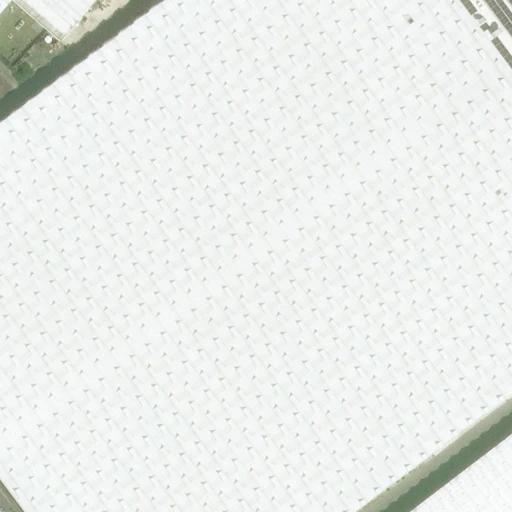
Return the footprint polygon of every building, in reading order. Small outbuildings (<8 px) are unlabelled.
[(160,0),(0,120),(0,481),(6,489),(23,511),(353,511),(511,392),(511,66),(461,0),(160,0)] [(0,0),(0,12),(10,0),(71,0),(85,12),(95,0),(0,0)] [(62,0),(13,0),(60,41),(81,16),(62,0)] [(511,0),(461,0),(511,66),(511,0)] [(511,511),(511,433),(497,445),(409,511),(511,511)]
